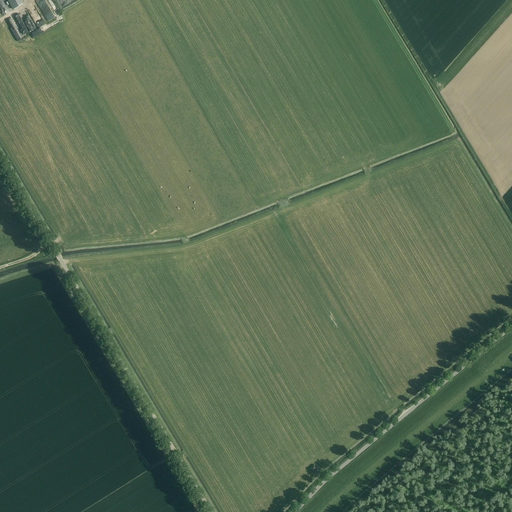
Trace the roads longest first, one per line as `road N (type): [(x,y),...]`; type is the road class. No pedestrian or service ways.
road 1 (unclassified): [(210,511),(0,157)]
road 2 (unclassified): [(295,511),(511,326)]
